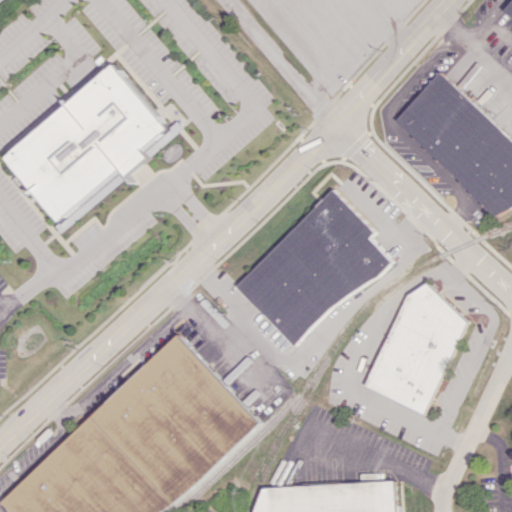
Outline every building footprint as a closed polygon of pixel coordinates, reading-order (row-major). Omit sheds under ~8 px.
[(4,154),(59,223),(57,225),(61,230),(186,130),(178,121),(169,128),(118,64),(4,154)] [(398,120),(508,222),(511,217),(511,135),(442,72),(398,120)] [(237,285),(298,347),(391,256),(372,237),(377,232),(335,189),(237,285)] [(430,414),(471,319),(428,280),(402,308),(369,387),(430,414)] [(3,500),(14,511),(163,511),(261,421),(181,335),(3,500)] [(402,511),(401,481),(256,487),(257,511),(402,511)]
